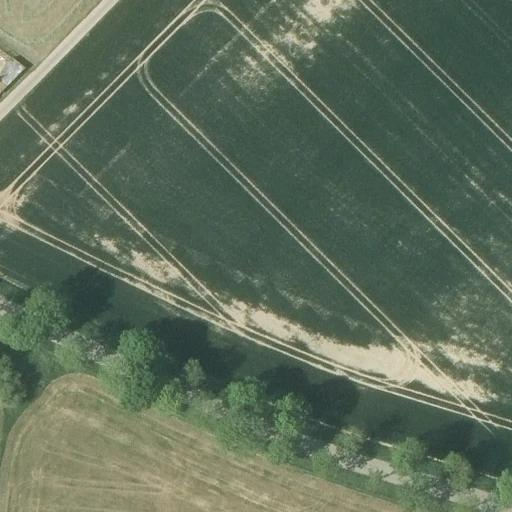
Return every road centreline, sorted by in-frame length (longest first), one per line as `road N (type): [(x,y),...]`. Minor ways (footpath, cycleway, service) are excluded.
road 1 (unclassified): [(511,511),(257,429),(0,308)]
road 2 (track): [(110,0),(0,111)]
